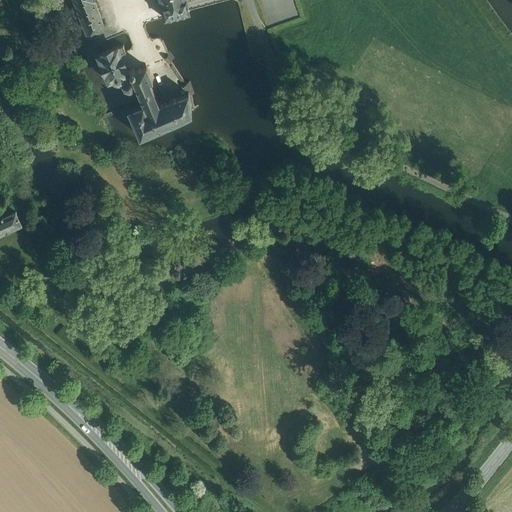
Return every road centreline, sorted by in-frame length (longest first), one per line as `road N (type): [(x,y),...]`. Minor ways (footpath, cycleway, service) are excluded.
road 1 (track): [(511,217),(403,165),(305,103),(273,62)]
road 2 (primary): [(0,347),(75,408),(170,511)]
